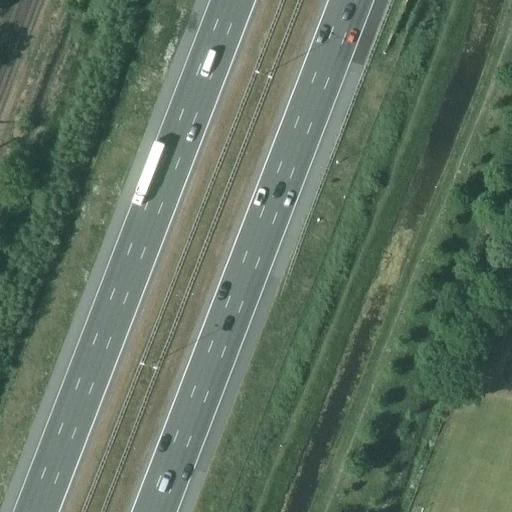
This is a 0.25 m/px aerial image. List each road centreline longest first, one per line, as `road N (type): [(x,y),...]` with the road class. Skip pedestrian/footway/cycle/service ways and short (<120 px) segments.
road 1 (motorway): [(155,511),(351,0)]
road 2 (motorway): [(234,0),(38,511)]
road 3 (track): [(328,511),(511,31)]
